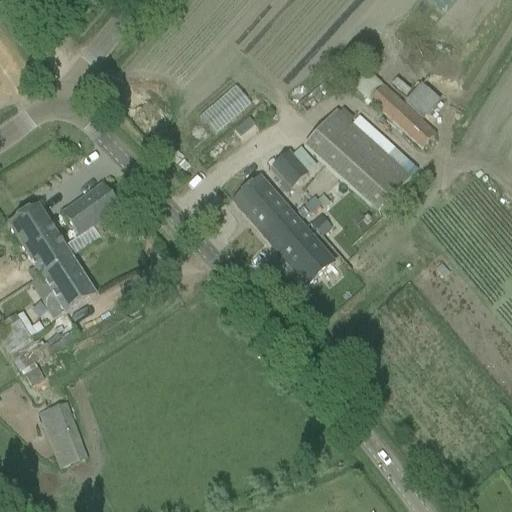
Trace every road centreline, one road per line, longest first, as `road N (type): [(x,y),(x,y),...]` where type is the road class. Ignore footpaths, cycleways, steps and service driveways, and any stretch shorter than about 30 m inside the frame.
road 1 (unclassified): [(414,511),(171,218),(58,100)]
road 2 (tertiary): [(141,0),(58,100)]
